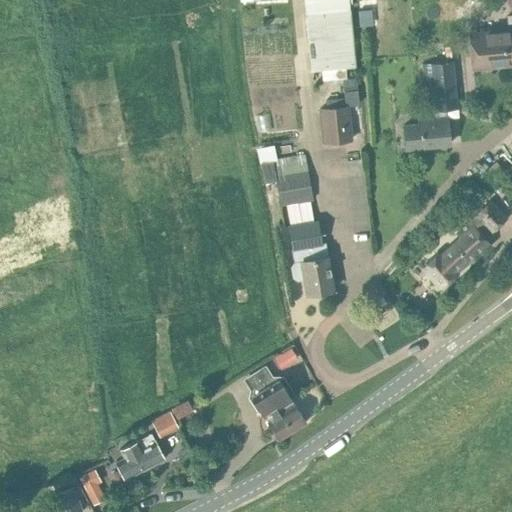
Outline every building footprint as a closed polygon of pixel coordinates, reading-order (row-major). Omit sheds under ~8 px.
[(352,0),(307,0),(310,70),(355,68),(352,0)] [(496,29),(469,31),(471,47),(473,67),(494,65),(511,63),(511,0),(511,7),(511,14),(507,15),(508,25),(496,27),(496,29)] [(452,60),(422,64),(425,99),(434,98),(436,117),(420,119),(421,123),(403,125),(406,148),(449,144),(446,109),(457,108),(452,60)] [(168,70),(159,73),(164,91),(169,108),(187,103),(177,68),(168,70)] [(150,75),(142,78),(146,96),(151,113),(160,111),(169,108),(164,91),(159,73),(150,75)] [(133,80),(124,83),(129,100),(134,118),(143,116),(151,113),(146,96),(142,78),(133,80)] [(326,105),(320,106),(321,122),(323,142),(351,139),(349,119),(348,106),(359,105),(357,90),(356,78),(342,80),(343,91),(344,97),(325,99),(326,105)] [(116,85),(107,88),(112,105),(117,123),(125,121),(134,118),(129,100),(124,83),(116,85)] [(98,90),(90,92),(94,110),(99,128),(108,125),(117,123),(112,105),(107,88),(98,90)] [(80,95),(71,98),(81,133),(90,130),(99,128),(94,110),(90,92),(80,95)] [(62,100),(42,106),(47,123),(52,141),(62,138),(72,136),(62,100)] [(33,108),(24,111),(29,129),(34,146),(43,144),(52,141),(47,123),(42,106),(33,108)] [(14,114),(5,116),(10,134),(15,152),(24,149),(34,146),(29,129),(24,111),(14,114)] [(0,117),(0,155),(5,154),(15,152),(10,134),(5,116),(0,117)] [(181,133),(176,135),(178,140),(179,146),(189,143),(186,132),(181,133)] [(171,136),(167,137),(170,149),(175,148),(179,146),(178,140),(176,135),(171,136)] [(151,142),(141,144),(143,150),(145,156),(150,155),(154,153),(151,142)] [(137,146),(132,147),(135,159),(140,157),(145,156),(143,150),(141,144),(137,146)] [(116,151),(107,154),(108,160),(110,166),(115,164),(120,163),(116,151)] [(102,155),(97,157),(100,168),(105,167),(110,166),(108,160),(107,154),(102,155)] [(262,162),(260,162),(265,182),(266,182),(271,181),(277,180),(279,194),(311,189),(308,172),(305,154),(277,158),(273,159),(273,160),(262,162)] [(149,176),(159,173),(154,158),(144,161),(149,176)] [(64,166),(59,167),(61,173),(63,179),(72,176),(69,165),(64,166)] [(55,169),(50,170),(53,182),(58,180),(63,179),(61,173),(59,167),(55,169)] [(511,171),(503,179),(511,188),(511,187),(511,171)] [(32,175),(22,178),(24,183),(26,189),(31,188),(35,187),(32,175)] [(194,190),(171,196),(177,215),(182,235),(194,232),(205,228),(198,203),(211,199),(204,175),(191,179),(194,190)] [(18,179),(13,180),(16,192),(21,191),(26,189),(24,183),(22,178),(18,179)] [(145,192),(133,195),(139,219),(152,216),(159,241),(171,238),(182,235),(177,215),(171,196),(160,199),(148,202),(145,192)] [(113,212),(90,219),(96,238),(101,258),(113,254),(124,251),(117,226),(130,222),(123,198),(110,201),(113,212)] [(474,215),(476,216),(490,232),(506,218),(490,200),(474,215)] [(58,216),(52,218),(55,230),(59,242),(71,238),(78,264),(101,258),(96,238),(90,219),(68,225),(64,214),(58,216)] [(292,249),(294,261),(291,265),(293,276),(297,280),(304,279),(306,294),(314,292),(333,289),(327,256),(323,257),(317,220),(288,225),(292,249)] [(490,244),(470,221),(457,233),(460,236),(440,254),(438,252),(422,267),(441,288),(457,273),(454,270),(472,254),(475,257),(490,244)] [(20,238),(0,239),(0,280),(11,279),(23,279),(21,252),(34,252),(33,226),(19,227),(20,238)] [(377,327),(400,322),(394,299),(371,304),(377,327)] [(280,366),(298,357),(293,347),(275,357),(280,366)] [(23,353),(0,354),(0,394),(12,394),(25,394),(23,353)] [(281,382),(253,399),(279,440),(306,422),(281,382)] [(170,410),(150,420),(160,438),(179,427),(170,410)] [(124,458),(116,462),(125,479),(164,458),(151,433),(119,450),(124,458)] [(90,470),(79,476),(81,479),(85,488),(93,505),(105,499),(98,483),(101,482),(95,469),(95,468),(90,470)] [(57,495),(62,511),(82,511),(86,511),(78,487),(57,495)]
